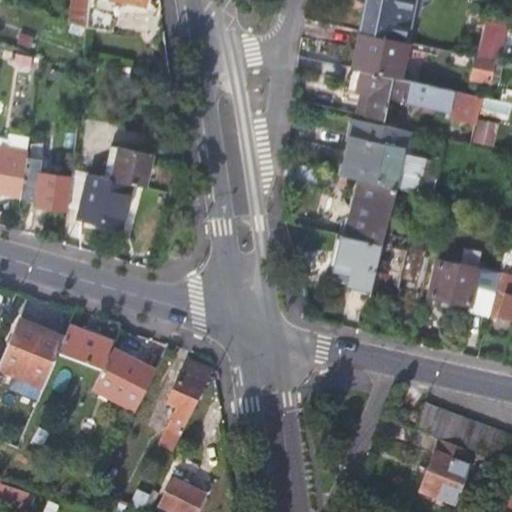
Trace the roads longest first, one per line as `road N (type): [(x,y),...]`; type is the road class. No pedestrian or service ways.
road 1 (tertiary): [(0,258),(258,330)]
road 2 (tertiary): [(258,330),(511,391)]
road 3 (secondary): [(258,330),(286,511)]
road 4 (residential): [(238,198),(273,129),(284,49)]
road 5 (secondary): [(216,55),(238,198)]
road 6 (secondary): [(238,198),(258,330)]
